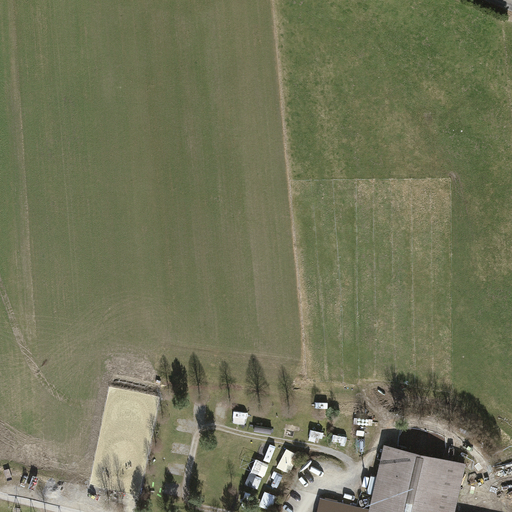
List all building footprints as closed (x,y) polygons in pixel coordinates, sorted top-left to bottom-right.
[(233,383),(232,397),(250,397),(251,383),(233,383)] [(237,412),(234,422),(245,424),(247,414),(237,412)] [(284,433),(296,435),(297,425),(285,424),(284,433)] [(222,438),(219,448),(229,452),(233,442),(222,438)] [(388,446),(373,511),(371,511),(322,501),(319,511),(456,511),(468,464),(388,446)] [(240,467),(251,470),(247,483),(260,488),(269,463),(245,455),(240,467)] [(280,466),(288,470),(294,460),(286,455),(280,466)] [(135,482),(126,480),(120,506),(130,508),(135,482)] [(261,505),(271,509),(277,494),(266,490),(261,505)] [(221,501),(232,503),(234,493),(223,491),(221,501)]
